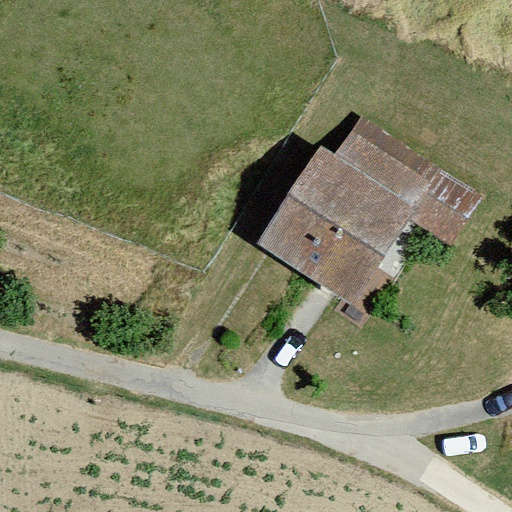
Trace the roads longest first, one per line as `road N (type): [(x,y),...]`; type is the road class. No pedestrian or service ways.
road 1 (residential): [(0,345),(359,443)]
road 2 (track): [(359,443),(489,511)]
